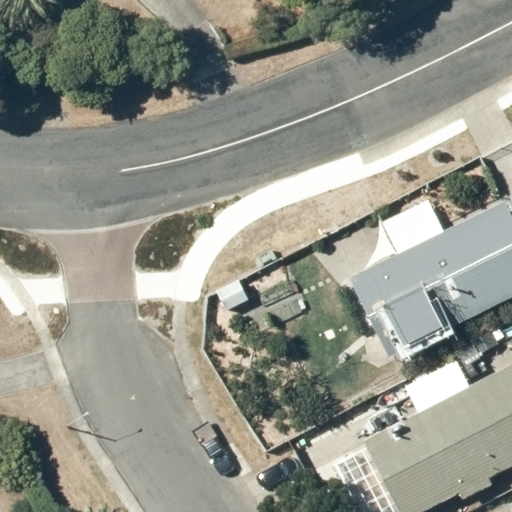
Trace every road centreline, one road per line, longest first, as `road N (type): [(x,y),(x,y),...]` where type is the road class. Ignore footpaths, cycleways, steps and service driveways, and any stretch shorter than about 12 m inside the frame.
road 1 (tertiary): [(77,179),(166,163),(366,94),(511,21)]
road 2 (residential): [(198,511),(113,382),(77,179)]
